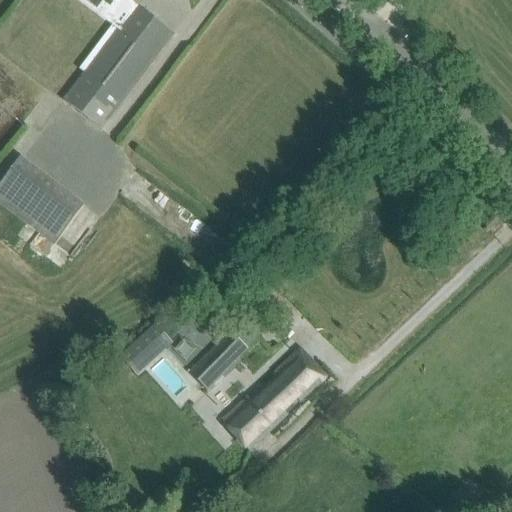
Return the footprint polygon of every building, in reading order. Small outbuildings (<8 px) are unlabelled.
[(102,131),(162,50),(174,34),(136,5),(133,10),(120,0),(103,0),(106,2),(101,9),(121,25),(63,102),(102,131)] [(84,207),(20,159),(0,185),(0,203),(55,245),(84,207)] [(199,304),(189,315),(204,330),(210,324),(215,318),(215,309),(209,304),(199,304)] [(189,372),(209,391),(249,351),(230,331),(189,372)] [(250,452),(312,391),(326,378),(300,350),(275,374),(278,378),(253,403),(249,399),(223,425),(250,452)] [(146,373),(179,402),(186,394),(189,396),(198,386),(184,373),(184,372),(163,354),(146,373)] [(446,508),(449,511),(470,511),(459,500),(453,501),(446,508)]
